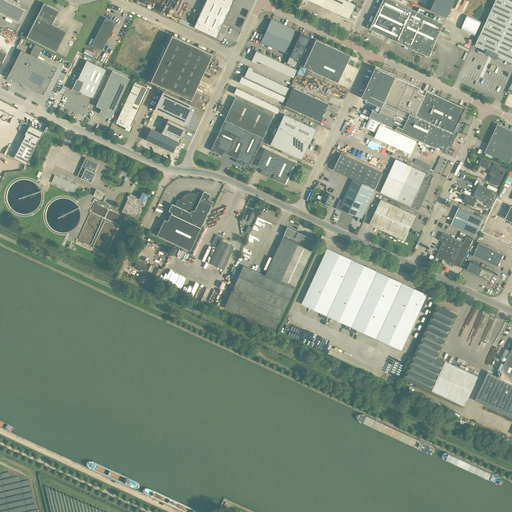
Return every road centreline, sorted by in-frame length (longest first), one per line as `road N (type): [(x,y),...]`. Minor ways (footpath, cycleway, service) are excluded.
road 1 (unclassified): [(511,472),(0,235)]
road 2 (unclassified): [(186,171),(159,166),(0,91)]
road 3 (unclassified): [(412,265),(484,106)]
road 4 (unclassified): [(297,211),(370,53)]
road 5 (unclassified): [(149,511),(0,443)]
road 6 (unclassified): [(234,55),(114,0)]
road 7 (unclassified): [(412,265),(297,211)]
road 8 (unclassified): [(484,106),(370,53)]
road 9 (unclassified): [(186,171),(234,55)]
